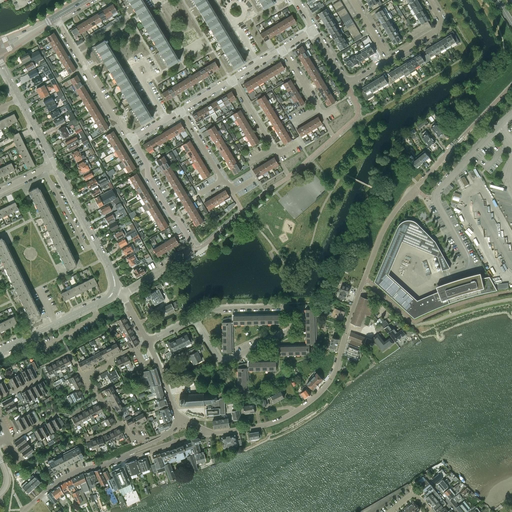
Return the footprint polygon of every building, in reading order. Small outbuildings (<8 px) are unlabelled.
[(130,4),(140,21),(159,52),(155,54),(162,66),(166,64),(168,67),(178,61),(178,60),(180,59),(179,57),(177,58),(175,59),(139,0),(122,0),(126,6),(130,4)] [(195,5),(202,16),(224,54),(220,56),(228,68),(232,65),(233,68),(244,62),(246,61),(244,59),(243,60),(242,60),(241,60),(239,56),(204,0),(186,0),(191,8),(195,5)] [(252,0),(258,9),(262,6),(263,9),(274,3),(276,1),(274,0),(273,0),(272,1),(272,0),(271,1),(270,0),(252,0)] [(379,0),(370,0),(367,2),(370,7),(371,7),(373,9),(382,4),(379,0)] [(420,4),(417,0),(415,0),(409,4),(412,9),(420,4)] [(107,8),(111,15),(117,11),(112,4),(107,8)] [(423,9),(420,4),(412,9),(415,14),(423,9)] [(380,7),(374,11),(375,13),(375,14),(378,19),(386,14),(388,13),(385,8),(383,9),(381,10),(380,7)] [(111,15),(107,8),(102,11),(106,18),(111,15)] [(322,19),(329,14),(326,9),(318,14),(322,19)] [(426,15),(423,9),(415,14),(418,19),(426,15)] [(106,18),(102,11),(97,14),(101,21),(106,18)] [(388,13),(386,14),(378,19),(382,24),(389,19),(392,18),(388,13)] [(96,24),(101,21),(97,14),(91,17),(96,24)] [(329,14),(322,19),(325,24),(333,20),(329,14)] [(286,18),(290,25),(296,22),(291,15),(286,18)] [(429,20),(426,15),(418,19),(421,24),(420,25),(423,31),(426,30),(422,24),(425,23),(428,21),(429,20)] [(86,20),(90,27),(96,24),(91,17),(86,20)] [(290,25),(286,18),(281,22),(285,29),(290,25)] [(393,24),(389,19),(382,24),(385,29),(393,24)] [(81,24),(85,31),(90,27),(86,20),(81,24)] [(333,20),(325,24),(328,29),(336,25),(333,20)] [(285,29),(281,22),(275,25),(280,32),(285,29)] [(76,27),(80,34),(85,31),(81,24),(76,27)] [(396,30),(393,24),(385,29),(388,34),(396,30)] [(280,32),(275,25),(270,28),(275,35),(280,32)] [(336,25),(328,29),(331,35),(339,30),(336,25)] [(80,34),(76,27),(70,30),(74,37),(80,34)] [(265,31),(269,38),(275,35),(270,28),(265,31)] [(339,30),(331,35),(334,40),(342,35),(339,30)] [(399,35),(396,30),(388,34),(391,40),(399,35)] [(269,38),(265,31),(260,34),(264,41),(269,38)] [(446,37),(451,45),(456,42),(457,44),(460,42),(453,31),(448,34),(449,36),(446,37)] [(49,43),(57,38),(53,33),(46,37),(49,43)] [(334,40),(337,45),(345,40),(342,35),(334,40)] [(402,40),(399,35),(391,40),(394,45),(399,42),(400,43),(402,42),(401,41),(402,40)] [(445,49),(451,45),(446,37),(443,39),(442,38),(440,39),(445,49)] [(49,43),(53,48),(60,44),(57,38),(49,43)] [(103,61),(132,109),(128,112),(135,124),(139,121),(141,124),(151,118),(153,116),(152,115),(150,116),(150,115),(149,116),(146,112),(105,43),(106,43),(106,42),(108,41),(106,39),(105,40),(104,40),(90,49),(99,63),(103,61)] [(440,52),(445,49),(440,39),(438,41),(438,42),(435,44),(440,52)] [(345,40),(337,45),(340,50),(348,46),(345,40)] [(60,44),(53,48),(56,53),(63,49),(60,44)] [(435,55),(440,52),(435,44),(432,45),(432,44),(429,45),(435,55)] [(430,58),(435,55),(429,45),(427,47),(428,48),(425,50),(427,54),(425,56),(428,61),(431,60),(430,58)] [(298,56),(305,52),(302,46),(295,50),(298,56)] [(371,46),(366,49),(370,56),(372,55),(373,55),(375,54),(375,53),(371,46)] [(56,53),(59,58),(66,54),(63,49),(56,53)] [(368,57),(370,56),(366,49),(360,52),(365,60),(368,58),(368,57)] [(31,61),(41,56),(38,51),(28,56),(27,53),(19,57),(22,63),(30,59),(31,61)] [(305,52),(298,56),(302,61),(309,57),(305,52)] [(362,62),(365,60),(360,52),(355,55),(360,62),(362,61),(362,62)] [(66,54),(59,58),(62,64),(69,59),(66,54)] [(425,63),(428,61),(425,56),(422,57),(420,54),(418,55),(417,54),(414,56),(420,65),(425,62),(425,63)] [(357,64),(360,62),(355,55),(350,58),(355,66),(358,64),(357,64)] [(410,60),(415,68),(420,65),(414,56),(411,58),(412,59),(410,60)] [(309,57),(302,61),(305,66),(312,62),(309,57)] [(355,66),(350,58),(347,60),(345,58),(343,59),(346,64),(349,69),(351,67),(352,68),(355,66)] [(62,64),(65,69),(72,64),(69,59),(62,64)] [(35,60),(25,66),(27,71),(35,67),(34,65),(37,63),(35,60)] [(416,70),(415,68),(410,60),(407,62),(406,61),(404,62),(411,74),(416,70)] [(214,62),(209,65),(213,72),(219,69),(214,62)] [(274,65),(279,72),(284,69),(280,62),(274,65)] [(308,72),(315,67),(312,62),(305,66),(308,72)] [(406,77),(411,74),(404,62),(402,63),(402,65),(399,67),(404,75),(406,77)] [(42,69),(44,73),(49,70),(45,64),(35,69),(28,73),(31,79),(38,75),(37,72),(42,69)] [(76,70),(72,64),(65,69),(69,74),(76,70)] [(213,72),(209,65),(204,68),(208,75),(213,72)] [(274,65),(269,68),(273,76),(279,72),(274,65)] [(311,77),(318,73),(315,67),(308,72),(311,77)] [(399,78),(404,75),(399,67),(396,68),(396,67),(393,68),(399,78)] [(204,68),(198,71),(203,78),(208,75),(204,68)] [(264,72),(268,79),(273,76),(269,68),(264,72)] [(394,81),(399,78),(393,68),(391,70),(392,71),(389,73),(391,76),(388,78),(392,83),(395,82),(394,81)] [(44,73),(39,76),(31,80),(34,86),(42,82),(40,79),(46,76),(46,75),(50,73),(49,70),(44,73)] [(203,78),(198,71),(193,74),(197,82),(203,78)] [(259,75),(263,82),(268,79),(264,72),(259,75)] [(314,82),(321,78),(318,73),(311,77),(314,82)] [(193,74),(188,78),(192,85),(197,82),(193,74)] [(73,85),(80,81),(76,75),(69,79),(73,85)] [(253,78),(258,85),(263,82),(259,75),(253,78)] [(377,77),(383,86),(388,83),(389,85),(392,83),(388,78),(386,79),(383,75),(380,77),(379,76),(377,77)] [(378,90),(383,86),(377,77),(375,78),(376,80),(373,81),(378,90)] [(54,78),(50,80),(49,80),(51,84),(46,86),(45,87),(44,85),(36,89),(39,94),(43,92),(42,91),(57,83),(54,78)] [(188,78),(183,81),(187,88),(192,85),(188,78)] [(248,81),(252,88),(258,85),(253,78),(248,81)] [(314,82),(317,87),(325,83),(321,78),(314,82)] [(283,84),(287,92),(294,88),(290,80),(283,84)] [(73,85),(76,90),(83,86),(80,81),(73,85)] [(183,81),(177,84),(182,91),(187,88),(183,81)] [(252,88),(248,81),(243,84),(247,91),(252,88)] [(372,93),(373,93),(378,90),(373,81),(370,83),(369,82),(367,83),(372,93)] [(55,87),(57,91),(60,90),(57,83),(42,91),(43,92),(39,94),(41,98),(48,94),(47,90),(48,90),(48,91),(55,87)] [(321,93),(328,88),(325,83),(317,87),(321,93)] [(374,95),(373,93),(372,93),(367,83),(365,85),(365,86),(362,88),(363,90),(361,91),(366,100),(374,95)] [(177,84),(172,87),(177,94),(182,91),(177,84)] [(83,86),(76,90),(79,95),(86,91),(83,86)] [(172,87),(167,90),(171,97),(177,94),(172,87)] [(298,93),(294,88),(287,92),(290,97),(298,93)] [(324,98),(331,94),(328,88),(321,93),(324,98)] [(44,104),(46,106),(54,102),(64,96),(60,90),(57,91),(56,92),(55,92),(58,97),(53,100),(51,97),(43,101),(43,102),(44,104)] [(166,101),(171,97),(167,90),(162,94),(166,101)] [(79,95),(82,101),(89,96),(86,91),(79,95)] [(231,92),(226,95),(230,102),(235,99),(231,92)] [(301,98),(298,93),(290,97),(294,102),(301,98)] [(331,94),(324,98),(329,106),(336,101),(331,94)] [(225,105),(230,102),(226,95),(220,98),(225,105)] [(89,96),(82,101),(85,106),(92,102),(89,96)] [(260,105),(267,101),(264,96),(257,100),(260,105)] [(219,108),(225,105),(220,98),(215,101),(219,108)] [(301,98),(294,102),(297,108),(304,103),(301,98)] [(54,102),(46,106),(47,109),(47,111),(48,111),(48,112),(57,107),(55,104),(59,102),(57,100),(54,102)] [(214,111),(219,108),(215,101),(210,104),(214,111)] [(267,101),(260,105),(263,110),(270,106),(267,101)] [(85,106),(89,111),(96,107),(92,102),(85,106)] [(205,108),(209,115),(214,111),(210,104),(205,108)] [(270,106),(263,110),(266,116),(273,111),(270,106)] [(63,107),(50,114),(50,115),(51,116),(51,117),(52,119),(60,115),(58,112),(64,108),(63,107)] [(89,111),(92,116),(99,112),(96,107),(89,111)] [(204,118),(209,115),(205,108),(199,111),(204,118)] [(232,114),(236,120),(243,116),(239,110),(232,114)] [(68,119),(70,121),(75,119),(71,111),(66,114),(68,113),(70,118),(68,119)] [(204,118),(199,111),(192,115),(196,122),(204,118)] [(273,111),(266,116),(269,121),(276,117),(273,111)] [(92,116),(95,122),(102,117),(99,112),(92,116)] [(14,114),(8,117),(12,124),(17,121),(14,114)] [(55,124),(56,126),(65,122),(62,116),(53,121),(53,122),(54,123),(55,124)] [(243,116),(236,120),(239,125),(246,121),(243,116)] [(6,127),(12,124),(8,117),(3,119),(6,127)] [(95,122),(98,127),(105,123),(102,117),(95,122)] [(280,122),(276,117),(269,121),(273,126),(280,122)] [(312,120),(316,127),(322,124),(317,117),(312,120)] [(74,127),(75,126),(78,125),(75,119),(70,121),(68,123),(68,124),(70,126),(72,125),(74,127)] [(307,123),(311,130),(316,127),(312,120),(307,123)] [(239,125),(242,130),(249,126),(246,121),(239,125)] [(180,122),(174,126),(179,133),(184,130),(180,122)] [(276,131),(283,127),(280,122),(273,126),(276,131)] [(108,128),(105,123),(98,127),(101,132),(108,128)] [(301,127),(306,134),(311,130),(307,123),(301,127)] [(437,123),(431,128),(438,137),(444,133),(437,123)] [(58,131),(60,135),(68,130),(67,128),(70,126),(68,124),(58,130),(59,131),(58,131)] [(173,136),(179,133),(174,126),(169,129),(173,136)] [(210,136),(217,131),(214,126),(206,130),(210,136)] [(249,126),(242,130),(245,136),(252,131),(249,126)] [(279,137),(286,132),(283,127),(276,131),(279,137)] [(306,134),(301,127),(296,130),(300,137),(306,134)] [(68,130),(60,135),(62,138),(62,137),(63,139),(72,134),(71,132),(71,131),(70,129),(68,130)] [(168,139),(173,136),(169,129),(164,132),(168,139)] [(106,135),(109,141),(116,137),(113,131),(106,135)] [(217,131),(210,136),(213,141),(220,136),(217,131)] [(245,136),(248,141),(255,136),(252,131),(245,136)] [(163,142),(168,139),(164,132),(159,135),(163,142)] [(286,132),(279,137),(284,144),(291,140),(286,132)] [(11,136),(14,142),(21,138),(18,133),(11,136)] [(428,133),(422,137),(429,147),(435,142),(428,133)] [(158,145),(163,142),(159,135),(153,138),(158,145)] [(72,138),(65,142),(65,143),(65,145),(66,145),(67,147),(78,141),(77,139),(76,136),(72,138)] [(220,136),(213,141),(216,146),(223,142),(220,136)] [(259,142),(255,136),(248,141),(252,146),(259,142)] [(112,146),(119,142),(116,137),(109,141),(112,146)] [(14,142),(17,147),(24,144),(21,138),(14,142)] [(152,149),(158,145),(153,138),(148,142),(152,149)] [(78,141),(67,147),(68,148),(67,149),(68,150),(69,150),(69,151),(79,146),(78,143),(79,142),(78,141)] [(182,145),(187,153),(194,148),(189,141),(182,145)] [(115,151),(122,147),(119,142),(112,146),(115,151)] [(147,152),(152,149),(148,142),(143,145),(147,152)] [(223,142),(216,146),(219,151),(226,147),(223,142)] [(17,147),(15,148),(17,153),(19,152),(19,153),(27,149),(24,144),(17,147)] [(118,157),(125,152),(122,147),(115,151),(118,157)] [(226,147),(219,151),(222,156),(230,152),(226,147)] [(73,158),(81,154),(79,152),(82,150),(80,148),(71,153),(72,155),(71,155),(71,156),(72,157),(73,158)] [(197,154),(194,148),(187,153),(190,158),(197,154)] [(19,153),(22,158),(29,155),(27,149),(19,153)] [(122,162),(129,158),(125,152),(118,157),(122,162)] [(230,152),(222,156),(226,162),(233,157),(230,152)] [(81,154),(73,158),(73,159),(74,161),(75,161),(75,162),(75,161),(76,162),(85,157),(83,153),(81,154)] [(426,153),(419,158),(423,163),(430,158),(426,153)] [(200,159),(197,154),(190,158),(193,163),(200,159)] [(22,158),(25,164),(32,160),(29,155),(22,158)] [(156,161),(159,166),(166,162),(163,156),(156,161)] [(233,157),(226,162),(229,167),(236,163),(233,157)] [(268,161),(272,168),(278,165),(273,157),(268,161)] [(122,162),(118,164),(121,169),(125,167),(132,163),(129,158),(122,162)] [(423,163),(419,158),(413,163),(417,168),(423,163)] [(79,169),(87,165),(89,164),(87,162),(88,162),(86,159),(77,165),(77,166),(77,167),(78,168),(79,169)] [(203,164),(200,159),(193,163),(196,168),(203,164)] [(35,166),(32,160),(25,164),(27,169),(35,166)] [(267,171),(272,168),(268,161),(263,164),(267,171)] [(170,167),(166,162),(159,166),(163,171),(170,167)] [(5,166),(9,173),(15,170),(11,163),(5,166)] [(132,163),(125,167),(128,172),(135,168),(132,163)] [(236,163),(229,167),(234,175),(241,170),(236,163)] [(206,169),(203,164),(196,168),(199,174),(206,169)] [(258,167),(262,174),(267,171),(263,164),(258,167)] [(87,165),(79,169),(79,170),(80,172),(81,173),(82,174),(91,168),(90,166),(88,168),(87,165)] [(9,173),(5,166),(0,168),(3,176),(9,173)] [(173,172),(170,167),(163,171),(166,176),(173,172)] [(262,174),(258,167),(252,170),(256,177),(262,174)] [(90,172),(83,176),(83,177),(83,178),(84,180),(85,180),(85,181),(93,177),(91,174),(99,170),(98,168),(90,172)] [(210,175),(206,169),(199,174),(203,179),(210,175)] [(176,177),(173,172),(166,176),(169,182),(176,177)] [(129,178),(132,183),(139,179),(136,173),(129,178)] [(465,186),(469,184),(464,176),(460,179),(465,186)] [(107,183),(104,177),(96,182),(94,179),(86,183),(89,189),(97,184),(97,185),(98,184),(100,187),(104,185),(107,183)] [(176,177),(169,182),(172,187),(179,183),(176,177)] [(142,184),(139,179),(132,183),(135,188),(142,184)] [(179,183),(172,187),(175,192),(178,190),(182,188),(179,183)] [(135,188),(138,194),(146,189),(142,184),(135,188)] [(101,192),(100,190),(105,187),(104,185),(91,192),(93,196),(101,192)] [(37,187),(28,191),(67,271),(76,266),(70,253),(37,187)] [(182,188),(178,190),(175,192),(178,197),(185,193),(182,188)] [(111,189),(94,198),(99,207),(107,202),(108,204),(118,199),(116,196),(115,196),(111,189)] [(146,189),(138,194),(142,199),(149,195),(146,189)] [(225,190),(219,193),(224,200),(229,197),(225,190)] [(182,203),(189,198),(185,193),(178,197),(182,203)] [(219,193),(214,197),(218,204),(224,200),(219,193)] [(461,195),(455,193),(451,203),(458,205),(461,195)] [(142,199),(145,204),(152,200),(149,195),(142,199)] [(477,195),(472,198),(473,213),(476,213),(477,220),(480,220),(480,226),(483,231),(486,231),(487,238),(490,237),(491,244),(494,244),(494,250),(497,250),(498,257),(500,256),(507,268),(511,272),(511,251),(508,252),(508,245),(505,245),(504,239),(501,239),(500,232),(497,232),(497,225),(494,220),(491,221),(490,214),(488,214),(487,208),(484,208),(483,201),(480,201),(477,195)] [(213,207),(218,204),(214,197),(209,200),(213,207)] [(192,204),(189,198),(182,203),(185,208),(192,204)] [(119,202),(118,199),(108,204),(108,205),(101,209),(102,211),(101,212),(102,214),(103,214),(104,215),(112,210),(110,207),(115,204),(119,202)] [(145,211),(148,209),(155,205),(152,200),(145,204),(141,206),(145,211)] [(208,210),(213,207),(209,200),(204,203),(208,210)] [(15,202),(9,205),(13,212),(18,210),(15,202)] [(188,213),(195,209),(192,204),(185,208),(188,213)] [(7,215),(13,212),(9,205),(4,208),(7,215)] [(148,209),(151,215),(158,210),(155,205),(148,209)] [(123,208),(117,210),(117,211),(112,213),(112,214),(105,218),(105,219),(106,221),(107,223),(115,219),(113,215),(115,215),(119,213),(121,212),(123,212),(125,211),(123,208)] [(198,214),(195,209),(188,213),(193,221),(196,219),(194,216),(198,214)] [(158,210),(151,215),(154,220),(161,216),(158,210)] [(203,222),(198,214),(194,216),(196,219),(193,221),(196,226),(203,222)] [(154,220),(158,225),(165,221),(161,216),(154,220)] [(115,222),(108,226),(111,231),(114,229),(115,230),(119,228),(120,229),(122,228),(130,224),(131,223),(129,221),(125,224),(124,223),(121,225),(121,224),(118,226),(117,225),(115,222)] [(168,226),(165,221),(158,225),(161,230),(168,226)] [(122,229),(122,228),(120,229),(120,230),(114,233),(113,235),(114,237),(116,237),(117,239),(124,236),(125,238),(135,232),(134,229),(135,229),(132,223),(131,223),(130,224),(133,230),(126,234),(123,229),(122,229)] [(435,242),(434,241),(430,238),(431,237),(424,230),(416,247),(417,247),(423,250),(424,250),(430,253),(431,253),(437,256),(438,256),(442,271),(445,270),(445,269),(446,269),(450,268),(435,242)] [(133,233),(135,236),(132,238),(134,242),(140,239),(136,232),(133,233)] [(119,245),(120,248),(127,244),(126,242),(128,241),(126,237),(117,242),(117,243),(118,245),(119,245)] [(174,237),(169,240),(173,247),(178,244),(174,237)] [(0,238),(0,258),(5,269),(31,321),(40,317),(1,238),(0,238)] [(168,250),(173,247),(169,240),(163,243),(168,250)] [(163,243),(158,246),(162,253),(168,250),(163,243)] [(130,255),(133,254),(139,251),(137,247),(135,249),(132,244),(129,245),(122,249),(122,250),(122,251),(123,252),(123,253),(125,255),(129,253),(130,255)] [(162,253),(158,246),(153,249),(157,256),(162,253)] [(145,258),(140,260),(141,263),(146,261),(147,263),(148,263),(152,261),(151,259),(148,253),(148,254),(147,254),(144,256),(145,258)] [(133,254),(130,255),(125,258),(130,266),(133,265),(134,266),(140,263),(138,260),(137,260),(133,254)] [(136,278),(145,273),(143,268),(141,269),(140,268),(138,269),(137,268),(133,270),(135,273),(134,273),(136,278)] [(402,287),(401,286),(391,297),(414,318),(419,316),(424,314),(428,312),(431,310),(438,308),(444,305),(449,303),(455,301),(459,300),(463,299),(469,297),(475,295),(480,294),(485,293),(491,291),(497,290),(489,277),(487,277),(482,278),(480,273),(475,274),(469,276),(464,277),(458,279),(453,281),(448,282),(443,284),(436,287),(438,292),(433,294),(429,296),(428,296),(424,298),(423,298),(423,299),(419,301),(418,300),(417,300),(416,300),(413,297),(413,296),(412,297),(407,292),(407,291),(407,292),(402,287)] [(93,277),(88,280),(91,287),(97,285),(93,277)] [(86,290),(91,287),(88,280),(82,283),(86,290)] [(80,293),(86,290),(82,283),(77,286),(80,293)] [(146,298),(148,299),(150,298),(154,305),(164,300),(160,293),(161,293),(160,291),(159,292),(158,289),(162,287),(160,284),(156,286),(157,290),(150,294),(148,293),(146,294),(145,296),(146,298)] [(346,294),(348,295),(351,288),(342,284),(339,291),(341,292),(339,297),(344,300),(346,294)] [(75,295),(80,293),(77,286),(71,288),(75,295)] [(69,298),(75,295),(71,288),(66,291),(69,298)] [(60,294),(64,301),(69,298),(66,291),(60,294)] [(370,316),(374,306),(369,299),(360,296),(351,323),(361,326),(365,314),(370,316)] [(171,304),(163,308),(166,313),(173,309),(171,304)] [(309,308),(309,309),(306,309),(307,346),(279,347),(280,351),(278,351),(278,352),(280,352),(280,355),(310,355),(310,354),(313,354),(315,344),(314,309),(310,309),(310,308),(309,308)] [(228,354),(228,352),(232,352),(231,325),(281,324),(281,321),(283,321),(283,319),(281,319),(281,315),(233,316),(233,317),(223,319),(223,322),(222,322),(223,352),(226,352),(226,354),(228,354)] [(8,319),(11,327),(17,324),(13,317),(8,319)] [(118,322),(120,326),(127,322),(124,317),(113,323),(114,324),(118,322)] [(381,324),(383,327),(388,333),(389,333),(395,342),(405,334),(401,330),(397,333),(393,328),(392,329),(385,320),(383,322),(380,318),(378,320),(381,324)] [(6,329),(11,327),(8,319),(2,322),(6,329)] [(120,326),(118,327),(120,331),(122,334),(124,333),(123,331),(130,328),(127,322),(120,326)] [(126,337),(133,333),(130,328),(123,331),(124,333),(126,337)] [(177,339),(182,347),(190,343),(190,342),(192,341),(188,332),(182,335),(183,336),(177,339)] [(361,343),(364,344),(366,338),(351,332),(349,338),(351,339),(361,343)] [(129,342),(136,338),(133,333),(126,337),(128,341),(126,342),(127,344),(129,343),(129,342)] [(378,334),(372,338),(376,343),(383,351),(395,342),(391,337),(386,341),(385,340),(384,341),(379,334),(378,334)] [(138,344),(136,338),(129,342),(129,343),(131,347),(138,344)] [(336,349),(339,339),(332,338),(330,347),(331,348),(330,350),(334,351),(335,349),(336,349)] [(110,346),(114,353),(119,350),(114,339),(112,340),(114,344),(110,346)] [(182,347),(177,339),(172,342),(171,341),(166,343),(170,351),(171,352),(173,351),(173,352),(182,347)] [(359,348),(361,343),(351,339),(350,344),(348,344),(345,354),(352,357),(353,359),(355,360),(357,359),(361,349),(359,348)] [(103,348),(104,350),(105,349),(109,356),(114,353),(110,346),(106,349),(105,347),(103,348)] [(190,350),(192,354),(188,355),(193,364),(201,360),(197,353),(202,351),(200,346),(190,350)] [(105,349),(104,350),(100,352),(103,359),(109,356),(105,349)] [(95,352),(92,354),(93,356),(94,355),(98,362),(103,359),(100,352),(99,350),(95,352)] [(93,356),(89,358),(93,365),(98,362),(94,355),(93,356)] [(127,355),(121,358),(124,365),(128,363),(130,367),(132,366),(127,355)] [(67,356),(61,359),(65,366),(66,365),(71,363),(67,356)] [(81,359),(82,361),(84,361),(87,368),(93,365),(89,358),(85,360),(84,358),(81,359)] [(124,365),(121,358),(115,360),(120,372),(122,371),(120,367),(124,365)] [(61,359),(56,362),(60,369),(61,371),(65,369),(68,367),(66,365),(65,366),(61,359)] [(32,367),(27,369),(31,379),(37,376),(35,371),(37,370),(33,361),(30,363),(32,367)] [(82,370),(87,368),(84,361),(82,361),(78,364),(82,370)] [(278,366),(276,366),(276,361),(249,362),(249,363),(238,365),(238,368),(238,391),(242,391),(242,393),(243,393),(243,391),(247,391),(247,371),(276,370),(276,367),(278,367),(278,366)] [(60,369),(56,362),(51,365),(55,372),(56,371),(60,369)] [(54,374),(57,373),(56,371),(55,372),(51,365),(45,368),(48,373),(46,374),(47,375),(49,374),(49,375),(53,372),(54,374)] [(150,387),(152,386),(156,385),(160,384),(155,368),(140,373),(141,378),(146,376),(150,387)] [(26,381),(31,379),(27,369),(21,372),(26,381)] [(119,378),(115,370),(106,375),(110,382),(119,378)] [(20,373),(15,376),(19,386),(25,383),(20,373)] [(311,379),(317,385),(323,380),(317,373),(311,379)] [(67,380),(69,384),(70,383),(71,386),(73,385),(73,384),(80,380),(77,374),(67,380)] [(19,386),(15,376),(9,379),(12,385),(10,386),(11,389),(13,388),(14,388),(19,386)] [(313,390),(317,385),(311,379),(307,384),(313,390)] [(76,389),(81,386),(83,385),(80,380),(73,384),(73,385),(76,389)] [(4,381),(0,382),(0,387),(3,393),(8,390),(4,381)] [(37,384),(42,394),(48,391),(43,381),(37,384)] [(37,384),(32,387),(37,396),(42,394),(37,384)] [(160,384),(156,385),(152,386),(154,392),(162,390),(160,384)] [(27,390),(32,399),(37,396),(32,387),(27,390)] [(104,390),(107,396),(114,392),(113,391),(111,387),(104,390)] [(79,389),(68,395),(69,397),(73,403),(83,398),(82,395),(83,395),(79,389)] [(301,393),(305,398),(310,394),(307,389),(301,393)] [(32,399),(27,390),(21,393),(26,402),(32,399)] [(107,396),(110,401),(117,397),(115,393),(117,392),(115,390),(113,391),(114,392),(107,396)] [(162,390),(154,392),(154,393),(147,395),(148,397),(155,395),(156,399),(164,396),(162,390)] [(269,397),(272,403),(284,398),(281,391),(269,397)] [(208,404),(209,404),(209,403),(212,403),(212,404),(213,404),(213,403),(215,402),(215,403),(216,402),(215,402),(216,400),(217,400),(217,399),(216,399),(216,397),(217,397),(217,396),(216,397),(215,395),(215,394),(214,395),(212,394),(212,393),(211,394),(212,394),(208,395),(208,394),(207,394),(207,395),(204,395),(204,392),(203,393),(200,394),(200,393),(199,393),(199,394),(196,394),(196,393),(196,394),(193,394),(193,393),(192,393),(192,394),(189,394),(189,393),(188,393),(188,394),(185,395),(185,394),(185,395),(180,395),(181,407),(185,407),(186,407),(186,406),(189,406),(189,407),(190,407),(190,406),(193,406),(193,407),(193,406),(196,406),(196,407),(197,407),(197,406),(200,406),(201,406),(201,405),(204,405),(204,406),(205,406),(205,404),(208,404)] [(164,396),(156,399),(155,400),(158,406),(154,408),(155,411),(159,409),(159,408),(167,405),(164,396)] [(2,402),(5,408),(14,403),(11,397),(2,402)] [(110,401),(113,406),(120,403),(119,401),(117,397),(110,401)] [(209,404),(208,404),(208,406),(207,406),(206,407),(206,408),(206,409),(207,415),(220,415),(220,414),(220,415),(225,414),(225,398),(220,398),(220,400),(217,400),(216,400),(215,402),(216,402),(215,403),(215,402),(213,403),(213,404),(212,404),(212,403),(209,403),(209,404)] [(121,400),(119,401),(120,403),(113,406),(116,412),(123,408),(121,404),(122,403),(121,400)] [(17,408),(14,403),(5,408),(8,413),(17,408)] [(98,404),(93,407),(97,414),(101,412),(103,416),(104,415),(98,404)] [(240,405),(242,413),(245,413),(245,414),(255,412),(253,404),(244,406),(243,404),(240,405)] [(93,407),(88,410),(91,417),(93,416),(97,414),(93,407)] [(154,412),(157,419),(159,418),(161,425),(162,424),(161,423),(172,419),(168,407),(163,409),(154,412)] [(88,410),(82,412),(86,419),(90,417),(91,419),(94,418),(93,416),(91,417),(88,410)] [(239,410),(231,412),(234,420),(241,419),(239,410)] [(26,415),(31,424),(36,421),(36,420),(38,419),(34,411),(26,415)] [(82,412),(77,415),(81,422),(82,422),(86,419),(82,412)] [(137,416),(141,423),(146,420),(143,413),(138,416),(137,413),(135,415),(136,417),(137,416)] [(26,415),(21,418),(26,427),(31,424),(26,415)] [(80,423),(81,425),(83,424),(82,422),(81,422),(77,415),(72,418),(75,425),(80,423)] [(130,415),(124,418),(130,429),(135,426),(132,419),(130,415)] [(114,422),(111,416),(100,422),(101,424),(105,421),(107,426),(114,422)] [(132,419),(135,426),(141,423),(137,416),(136,417),(132,419)] [(57,417),(51,420),(56,430),(64,425),(61,420),(59,417),(57,418),(57,417)] [(20,430),(26,427),(21,418),(15,421),(15,419),(14,419),(11,420),(17,430),(20,429),(20,430)] [(169,421),(162,424),(161,425),(159,418),(157,419),(153,420),(154,422),(157,421),(159,426),(157,426),(159,432),(165,429),(166,430),(167,429),(168,428),(170,427),(171,425),(169,421)] [(230,426),(228,418),(212,421),(214,429),(230,426)] [(51,433),(56,430),(51,420),(46,423),(51,433)] [(44,425),(39,428),(44,437),(49,434),(44,425)] [(44,437),(39,428),(33,431),(38,440),(44,437)] [(114,431),(117,438),(119,440),(123,438),(124,440),(125,439),(119,428),(114,431)] [(117,438),(114,431),(108,434),(112,441),(113,440),(117,438)] [(112,441),(108,434),(103,437),(107,443),(111,441),(112,443),(115,442),(113,440),(112,441)] [(238,445),(237,439),(236,439),(235,435),(222,437),(223,444),(222,444),(221,445),(222,447),(223,448),(224,448),(228,447),(228,449),(229,450),(233,450),(234,448),(234,446),(237,446),(237,445),(238,445)] [(18,448),(26,441),(22,436),(14,442),(18,448)] [(98,447),(99,446),(104,445),(102,437),(96,439),(98,447)] [(197,438),(190,440),(196,463),(205,461),(203,452),(200,453),(198,443),(199,443),(200,441),(199,439),(197,438)] [(96,447),(97,449),(100,448),(99,446),(98,447),(96,439),(90,441),(92,448),(96,447)] [(18,448),(21,452),(30,446),(26,441),(18,448)] [(174,448),(160,454),(170,480),(175,478),(170,463),(177,460),(177,462),(181,460),(181,459),(187,456),(192,472),(197,470),(191,442),(177,447),(174,448)] [(30,446),(21,452),(25,457),(26,456),(29,460),(33,455),(31,453),(34,451),(30,446)] [(74,447),(70,450),(75,461),(80,458),(75,449),(74,447)] [(75,447),(74,447),(75,449),(80,458),(83,457),(80,451),(81,451),(79,447),(78,448),(78,447),(75,449),(75,447)] [(70,450),(65,452),(71,463),(75,461),(70,450)] [(65,452),(61,454),(66,465),(71,463),(65,452)] [(151,465),(153,471),(154,473),(157,472),(157,473),(165,470),(159,453),(156,454),(152,456),(155,464),(151,465)] [(61,454),(56,457),(62,468),(66,465),(61,454)] [(56,457),(52,459),(58,470),(62,468),(56,457)] [(141,471),(142,474),(150,471),(151,472),(153,471),(151,465),(149,466),(146,457),(137,461),(141,471)] [(50,474),(58,470),(52,459),(47,461),(50,467),(48,468),(50,474)] [(125,463),(129,473),(130,476),(130,475),(131,478),(135,476),(134,474),(140,472),(136,459),(125,463)] [(115,470),(111,472),(118,488),(120,493),(121,492),(122,495),(132,490),(131,488),(132,488),(130,483),(128,479),(129,479),(128,477),(130,476),(129,473),(126,474),(122,467),(118,468),(115,469),(115,470)] [(98,487),(106,483),(99,469),(94,471),(99,481),(96,482),(98,486),(98,487)] [(84,473),(89,485),(90,488),(95,486),(94,483),(94,481),(95,481),(95,477),(93,471),(84,473)] [(108,483),(109,484),(112,491),(117,489),(112,478),(110,479),(109,476),(107,471),(103,473),(108,482),(108,483)] [(446,472),(445,474),(442,471),(439,473),(432,479),(436,483),(443,478),(442,477),(448,473),(446,472)] [(83,473),(77,476),(80,483),(82,486),(82,487),(83,489),(82,489),(83,490),(83,492),(84,492),(89,490),(88,488),(87,484),(83,474),(83,473)] [(31,480),(29,482),(34,488),(40,482),(35,476),(33,477),(33,476),(30,479),(31,480)] [(77,476),(71,479),(74,486),(79,484),(80,483),(77,476)] [(443,479),(437,484),(439,488),(442,491),(448,486),(447,484),(450,482),(449,482),(451,481),(450,479),(448,478),(447,479),(444,481),(443,479)] [(71,479),(65,482),(68,489),(70,488),(72,492),(75,491),(73,486),(74,486),(71,479)] [(434,489),(429,484),(429,483),(428,483),(426,479),(424,480),(423,480),(422,480),(421,481),(420,482),(420,483),(419,483),(419,484),(420,485),(420,486),(422,488),(427,495),(430,493),(434,489)] [(26,481),(21,486),(22,487),(28,493),(34,488),(29,482),(28,483),(26,481)] [(65,482),(59,485),(63,492),(62,492),(63,495),(69,492),(68,490),(68,489),(65,482)] [(459,486),(460,485),(458,484),(454,487),(451,489),(450,488),(444,493),(446,496),(458,486),(459,486)] [(59,485),(51,492),(57,501),(57,500),(58,501),(59,503),(60,502),(58,500),(59,499),(57,497),(60,496),(61,498),(63,500),(66,498),(64,496),(63,495),(62,492),(63,492),(59,485)] [(460,488),(459,486),(458,486),(446,496),(449,500),(455,494),(458,492),(457,491),(460,488)] [(80,490),(72,494),(78,506),(79,506),(78,506),(83,504),(82,501),(86,500),(84,495),(83,492),(83,490),(82,489),(80,490)] [(51,492),(46,495),(53,504),(57,501),(51,492)] [(429,502),(438,494),(436,492),(433,495),(432,493),(431,494),(427,497),(426,498),(429,502)] [(453,499),(450,501),(453,505),(453,504),(455,507),(456,508),(459,511),(468,505),(464,501),(461,503),(459,505),(456,502),(458,501),(459,503),(462,500),(462,497),(459,494),(459,493),(453,499)] [(437,500),(440,497),(438,494),(429,502),(433,506),(439,502),(437,500)] [(441,505),(445,502),(442,500),(434,507),(437,511),(443,506),(441,505)] [(415,511),(416,511),(420,509),(413,501),(410,503),(411,504),(410,505),(415,511)]
